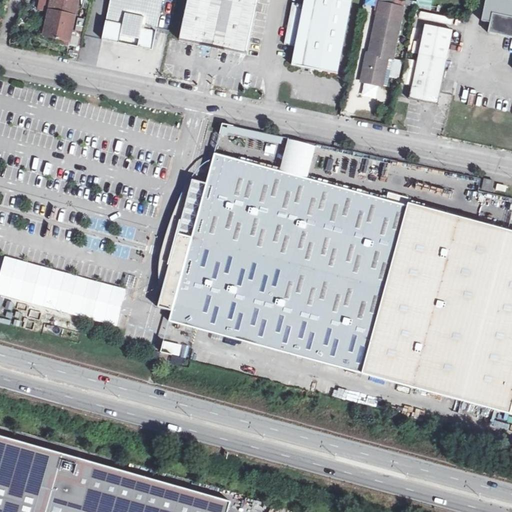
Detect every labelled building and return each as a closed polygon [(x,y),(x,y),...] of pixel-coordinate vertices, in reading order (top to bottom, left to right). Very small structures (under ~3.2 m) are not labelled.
[(46,11),(42,35),(70,42),(80,0),(40,0),(37,8),(46,11)] [(109,0),(101,39),(125,45),(151,50),(161,0),(109,0)] [(186,0),(178,40),(211,47),(245,54),(257,0),(186,0)] [(289,19),(284,42),(294,46),(290,64),(335,74),(352,0),(303,0),(303,4),(293,2),(289,19)] [(368,47),(361,82),(381,87),(389,52),(395,53),(405,3),(390,0),(381,0),(371,47),(368,47)] [(431,0),(416,0),(415,8),(429,11),(431,0)] [(511,0),(484,0),(480,22),(489,23),(487,33),(511,38),(511,0)] [(80,30),(83,20),(76,18),(73,28),(80,30)] [(420,97),(419,101),(428,103),(435,105),(451,32),(425,26),(411,87),(413,88),(412,96),(420,97)] [(281,170),(309,177),(317,146),(289,139),(281,170)] [(309,177),(281,170),(214,152),(206,183),(192,179),(171,256),(158,307),(171,310),(169,320),(511,411),(511,230),(508,229),(409,203),(410,198),(388,192),(387,198),(309,177)] [(493,181),(485,180),(482,190),(491,192),(493,181)] [(497,184),(496,191),(505,193),(506,186),(497,184)] [(162,342),(160,354),(186,356),(188,344),(162,342)] [(226,511),(229,506),(0,441),(0,511),(226,511)]
